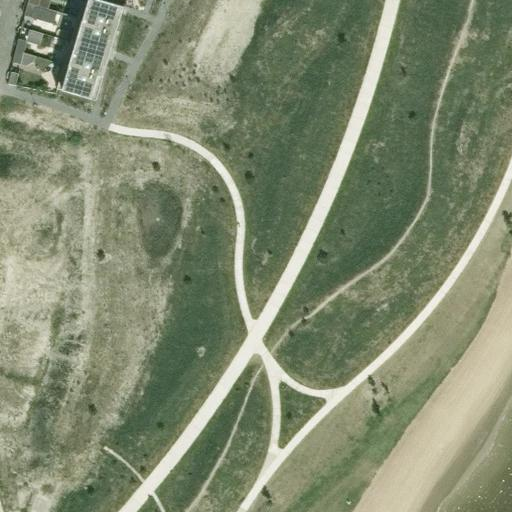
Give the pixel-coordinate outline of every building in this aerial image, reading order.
[(82,0),(77,19),(116,30),(120,16),(123,6),(101,0),(82,0)] [(27,4),(24,16),(32,18),(35,6),(27,4)] [(77,19),(70,42),(109,53),(111,46),(116,30),(77,19)] [(18,39),(15,51),(23,53),(26,41),(18,39)] [(70,42),(63,66),(102,77),(107,61),(109,53),(70,42)] [(15,51),(12,62),(14,63),(20,64),(23,53),(15,51)] [(63,66),(56,89),(77,95),(95,100),(97,94),(102,77),(63,66)] [(56,180),(13,184),(15,208),(15,209),(51,206),(51,207),(58,206),(56,180)] [(15,208),(8,208),(10,233),(53,230),(51,207),(51,206),(15,209),(15,208)] [(53,230),(10,233),(12,258),(55,255),(53,230)] [(9,302),(3,327),(44,337),(51,313),(9,302)] [(3,327),(0,340),(0,352),(38,362),(44,337),(3,327)]
